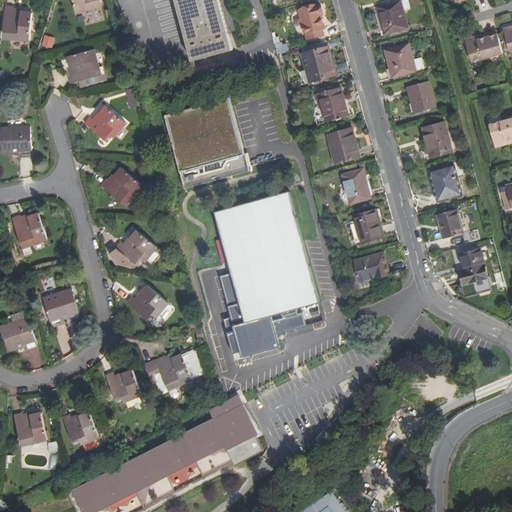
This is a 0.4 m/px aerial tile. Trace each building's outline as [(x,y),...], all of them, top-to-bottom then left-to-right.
[(73,0),(77,14),(95,9),(94,6),(102,3),(100,0),(73,0)] [(176,0),(193,62),(233,51),(219,0),(176,0)] [(408,28),(401,1),(377,8),(385,35),(408,28)] [(319,6),(299,11),(307,41),(324,36),(322,29),(325,29),(319,6)] [(15,8),(6,7),(4,36),(10,36),(10,40),(30,41),(33,13),(22,13),(21,17),(14,17),(15,8)] [(503,53),(498,34),(478,40),(478,37),(466,40),(472,62),(503,53)] [(46,35),(43,46),(53,49),(56,37),(46,35)] [(409,45),(386,51),(393,78),(417,71),(409,45)] [(303,55),(311,84),(334,77),(329,59),(331,59),(328,48),(303,55)] [(106,81),(102,67),(99,68),(94,50),(68,57),(71,68),(76,66),(78,73),(69,76),(71,85),(80,82),(81,89),(106,81)] [(429,82),(408,87),(415,114),(436,108),(429,82)] [(136,88),(128,90),(132,108),(140,107),(136,88)] [(322,104),(327,123),(349,117),(341,88),(316,95),(318,105),(322,104)] [(251,170),(231,98),(165,116),(184,188),(251,170)] [(90,119),(86,124),(108,143),(113,137),(115,139),(127,124),(106,107),(99,116),(101,118),(96,123),(90,119)] [(511,139),(511,119),(489,126),(495,148),(507,144),(506,142),(511,139)] [(444,123),(423,129),(431,158),(452,152),(444,123)] [(31,128),(1,129),(2,154),(19,154),(19,157),(33,157),(31,128)] [(328,136),(336,164),(360,158),(352,129),(328,136)] [(454,166),(430,172),(439,202),(462,195),(454,166)] [(108,180),(102,187),(124,205),(128,200),(131,202),(144,186),(123,169),(116,178),(120,181),(115,186),(108,180)] [(343,176),(351,204),(371,198),(363,170),(343,176)] [(507,209),(511,207),(511,184),(506,186),(508,194),(503,195),(507,209)] [(216,214),(223,240),(230,263),(233,274),(221,277),(232,318),(225,320),(234,353),(241,352),(242,357),(280,347),(277,334),(324,321),(290,193),(216,214)] [(354,216),(362,244),(385,237),(377,210),(354,216)] [(457,210),(437,216),(444,239),(464,234),(457,210)] [(21,216),(12,219),(22,246),(29,244),(30,247),(48,240),(39,214),(28,218),(30,223),(24,225),(21,216)] [(118,250),(111,254),(117,266),(133,269),(137,266),(139,267),(144,261),(147,263),(158,248),(138,231),(130,240),(134,243),(128,248),(122,243),(117,249),(118,250)] [(222,265),(230,263),(223,240),(216,241),(222,265)] [(480,250),(461,255),(465,271),(460,272),(464,285),(487,278),(480,250)] [(384,253),(356,261),(362,282),(390,275),(384,253)] [(149,286),(141,296),(144,298),(139,304),(133,299),(128,304),(149,322),(155,316),(157,318),(169,304),(149,286)] [(73,290),(44,299),(52,327),(65,323),(64,320),(80,315),(73,290)] [(29,318),(0,327),(8,352),(24,348),(25,351),(38,347),(29,318)] [(196,318),(187,320),(189,329),(198,328),(196,318)] [(194,349),(183,354),(194,381),(205,376),(206,372),(197,351),(194,349)] [(155,359),(170,391),(170,392),(176,389),(194,381),(183,354),(172,358),(171,356),(167,358),(166,355),(155,359)] [(155,359),(144,364),(149,377),(154,375),(157,381),(162,392),(165,393),(170,391),(155,359)] [(114,373),(105,376),(117,402),(124,399),(126,402),(143,395),(132,370),(123,374),(125,378),(118,381),(114,373)] [(179,395),(176,389),(170,392),(173,398),(176,399),(178,399),(179,395)] [(218,423),(73,488),(83,511),(108,511),(107,510),(153,490),(155,494),(173,486),(174,488),(204,475),(203,472),(232,459),(235,467),(268,452),(243,395),(212,409),(218,423)] [(70,416),(64,418),(75,444),(80,441),(82,445),(100,437),(90,412),(79,416),(80,420),(73,423),(70,416)] [(22,413),(14,416),(21,444),(28,442),(29,445),(48,440),(42,413),(31,416),(32,420),(24,422),(22,413)] [(59,441),(49,444),(52,455),(62,452),(59,441)] [(32,466),(48,467),(49,455),(32,454),(32,466)] [(346,511),(333,492),(304,511),(346,511)]
